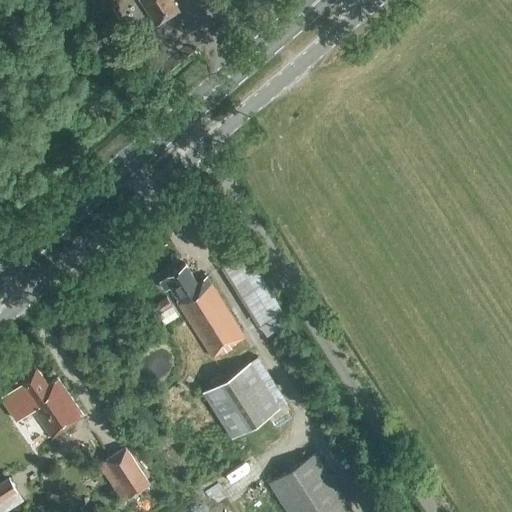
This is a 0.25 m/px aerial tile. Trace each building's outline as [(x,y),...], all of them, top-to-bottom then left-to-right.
[(139,0),(155,24),(178,9),(172,0),(139,0)] [(30,216),(14,230),(23,241),(39,228),(30,216)] [(222,265),(258,323),(281,308),(267,285),(245,251),(222,265)] [(168,286),(174,295),(177,300),(176,300),(212,357),(244,336),(206,276),(196,282),(184,263),(163,277),(163,278),(159,280),(164,289),(168,286)] [(171,305),(166,297),(156,303),(161,311),(171,305)] [(250,362),(248,363),(201,393),(229,438),(279,407),(270,394),(277,390),(267,374),(261,378),(250,362)] [(51,437),(83,415),(57,378),(47,384),(35,366),(10,383),(29,410),(31,408),(51,437)] [(99,467),(123,503),(150,485),(126,449),(99,467)] [(353,511),(315,452),(268,482),(287,511),(353,511)] [(0,511),(7,511),(24,501),(16,489),(8,478),(0,483),(0,511)]
